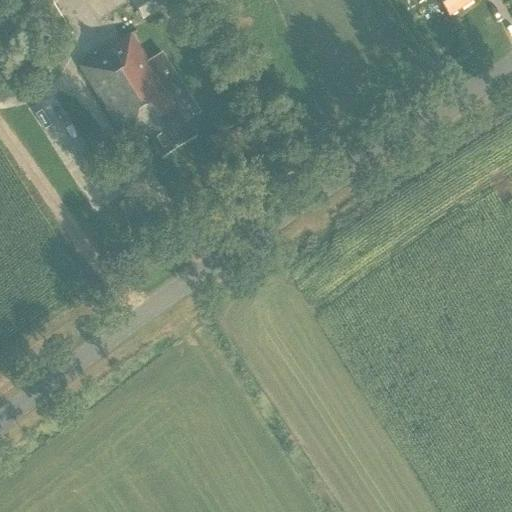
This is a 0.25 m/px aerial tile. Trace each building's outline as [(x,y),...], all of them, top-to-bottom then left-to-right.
[(4,0),(12,11),(20,6),(49,54),(73,39),(49,0),(4,0)] [(133,0),(131,1),(143,19),(167,3),(164,0),(133,0)] [(438,0),(450,17),(475,0),(438,0)] [(144,129),(162,158),(196,137),(132,35),(77,68),(125,141),(144,129)] [(332,169),(312,183),(322,197),(342,182),(332,169)]
